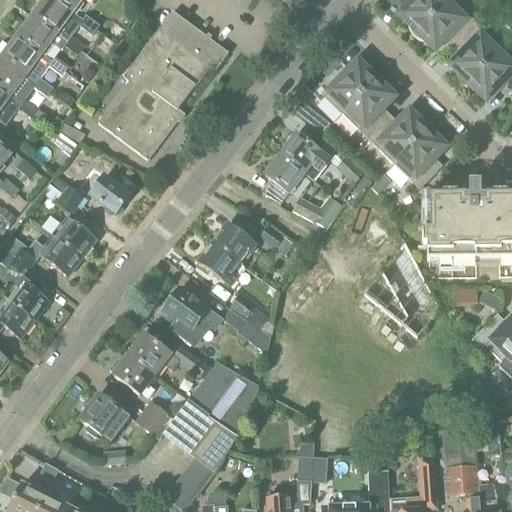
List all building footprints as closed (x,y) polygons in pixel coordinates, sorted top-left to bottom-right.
[(83,22),(73,15),(52,0),(42,0),(31,16),(58,36),(68,43),(80,26),(80,27),(93,36),(100,27),(87,17),(83,22)] [(52,0),(73,15),(84,0),(52,0)] [(138,0),(125,0),(125,10),(138,11),(138,0)] [(415,0),(416,1),(400,17),(409,26),(409,29),(410,33),(412,35),(414,38),(413,38),(414,39),(451,1),(451,0),(415,0)] [(451,1),(414,39),(415,39),(417,41),(420,42),(423,43),(427,44),(435,52),(452,35),(460,43),(477,26),(451,1)] [(130,84),(99,126),(148,163),(177,124),(171,119),(193,90),(194,91),(211,70),(216,74),(228,57),(173,14),(161,30),(124,80),(130,84)] [(31,16),(15,38),(42,57),(51,45),(62,53),(64,49),(77,58),(84,49),(71,39),(68,43),(67,43),(57,36),(58,36),(31,16)] [(477,26),(460,43),(468,51),(452,68),(460,76),(461,80),(461,83),(463,86),(465,88),(465,89),(502,51),(497,55),(480,39),(485,34),(477,26)] [(40,81),(45,73),(46,74),(49,70),(62,79),(69,70),(55,60),(52,64),(42,57),(15,38),(0,58),(27,78),(36,85),(40,81)] [(511,60),(502,51),(465,89),(466,89),(469,91),(472,93),(475,94),(478,94),(487,102),(503,86),(511,94),(511,60)] [(0,58),(0,89),(12,98),(27,78),(0,58)] [(342,116),(379,78),(378,78),(376,76),(373,75),(370,74),(366,73),(358,65),(342,82),(333,74),(312,96),(321,104),(325,100),(342,116)] [(380,79),(379,78),(342,116),(368,142),(385,124),(377,116),(393,100),(385,91),(384,88),(383,85),(382,82),(380,79)] [(40,81),(36,85),(33,90),(46,100),(53,91),(40,81)] [(12,98),(0,89),(0,123),(6,127),(17,111),(31,121),(38,111),(25,101),(21,106),(12,99),(12,98)] [(393,132),(385,124),(368,142),(394,167),(431,129),(430,128),(427,126),(425,125),(422,124),(418,124),(409,115),(393,132)] [(329,127),(321,120),(314,128),(323,135),(329,127)] [(60,135),(67,139),(72,130),(65,126),(60,135)] [(431,129),(394,167),(420,192),(437,174),(429,166),(445,150),(436,142),(436,138),(435,135),(433,132),(431,129)] [(281,157),(304,175),(305,174),(314,181),(331,160),(322,153),(298,134),(281,157)] [(79,149),(60,135),(53,144),(73,158),(79,149)] [(0,144),(0,171),(14,157),(0,144)] [(304,175),(281,157),(266,176),(290,195),(304,175)] [(343,199),(354,208),(374,183),(363,174),(364,172),(347,159),(338,170),(355,183),(343,199)] [(24,161),(16,170),(29,182),(37,173),(24,161)] [(56,178),(50,187),(61,196),(69,202),(76,208),(83,200),(56,178)] [(121,180),(115,187),(104,178),(89,197),(114,217),(134,190),(121,180)] [(0,190),(12,201),(20,192),(7,181),(3,185),(0,182),(0,190)] [(465,196),(427,197),(428,285),(511,283),(511,195),(485,196),(485,207),(481,207),(481,188),(470,188),(470,207),(465,207),(465,196)] [(300,200),(293,214),(314,225),(321,212),(300,200)] [(69,202),(63,209),(64,210),(71,215),(76,208),(69,202)] [(2,212),(0,214),(0,216),(5,221),(10,215),(4,209),(2,212)] [(96,242),(68,220),(53,238),(82,260),(96,242)] [(228,225),(213,245),(240,265),(248,254),(250,255),(259,242),(250,235),(247,239),(228,225)] [(260,241),(285,259),(293,247),(268,229),(260,241)] [(53,238),(44,250),(35,243),(29,251),(11,238),(2,249),(30,270),(40,257),(68,278),(82,260),(53,238)] [(240,265),(213,245),(198,265),(229,288),(236,279),(232,275),(240,265)] [(30,270),(2,249),(0,252),(0,266),(20,282),(6,300),(35,323),(49,305),(37,296),(45,286),(28,273),(30,270)] [(290,270),(297,274),(307,258),(300,253),(290,270)] [(219,321),(212,316),(178,291),(161,313),(175,323),(169,331),(195,351),(212,329),(219,321)] [(478,305),(494,313),(500,301),(484,293),(478,305)] [(261,332),(267,324),(269,322),(238,298),(230,309),(231,309),(261,332)] [(6,300),(0,307),(0,334),(5,328),(21,340),(35,323),(6,300)] [(230,312),(230,313),(222,323),(238,334),(237,335),(270,360),(273,342),(261,332),(231,309),(230,312)] [(502,365),(511,354),(511,320),(501,331),(492,323),(473,343),(489,358),(492,355),(502,365)] [(129,357),(155,377),(163,365),(172,372),(179,363),(199,379),(206,369),(177,347),(170,356),(145,337),(129,357)] [(511,354),(502,365),(511,374),(511,375),(509,378),(511,381),(511,354)] [(155,377),(129,357),(114,378),(139,397),(155,377)] [(0,375),(8,365),(0,358),(0,375)] [(195,459),(213,473),(215,470),(246,423),(257,387),(214,363),(188,402),(187,401),(165,430),(161,435),(195,459)] [(121,434),(131,421),(99,398),(80,423),(88,429),(85,433),(95,441),(96,440),(100,443),(109,450),(121,434)] [(150,405),(143,414),(162,427),(168,419),(150,405)] [(162,427),(143,414),(136,423),(158,439),(161,435),(165,430),(162,427)] [(486,433),(488,459),(500,457),(498,432),(486,433)] [(475,436),(443,438),(447,497),(447,499),(467,498),(468,511),(480,511),(478,489),(479,489),(479,487),(476,436),(475,436)] [(105,455),(105,465),(105,469),(128,467),(128,461),(127,454),(105,455)] [(511,505),(511,456),(507,457),(507,455),(502,456),(503,465),(502,465),(509,506),(511,505)] [(195,459),(187,469),(206,483),(213,473),(195,459)] [(312,461),(300,460),(298,483),(298,484),(311,485),(312,461)] [(312,461),(311,485),(325,486),(327,462),(312,461)] [(435,464),(434,464),(421,465),(424,503),(438,502),(437,498),(435,464)] [(40,480),(51,486),(57,474),(46,468),(40,480)] [(206,483),(187,469),(180,480),(198,493),(206,483)] [(389,511),(388,474),(368,475),(368,476),(369,502),(373,501),(373,509),(340,510),(331,511),(323,511),(322,511),(389,511)] [(172,490),(191,504),(198,493),(180,480),(172,490)] [(298,499),(290,499),(287,500),(286,494),(270,495),(271,501),(268,501),(268,511),(303,511),(303,508),(310,507),(311,485),(298,484),(298,483),(296,483),(297,493),(298,499)] [(38,511),(46,498),(21,486),(7,511),(38,511)] [(479,489),(478,489),(480,511),(499,511),(496,488),(479,489)] [(185,511),(191,504),(172,490),(164,500),(180,511),(185,511)] [(225,497),(215,498),(215,511),(227,511),(228,508),(226,508),(225,497)] [(46,498),(38,511),(68,511),(70,510),(46,498)] [(201,511),(215,511),(215,498),(207,498),(208,508),(202,508),(201,511)]
